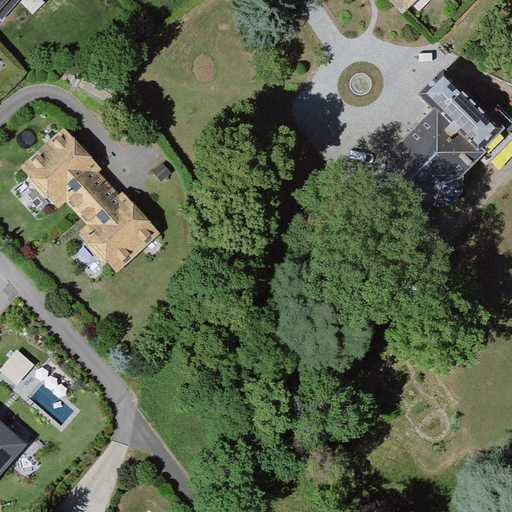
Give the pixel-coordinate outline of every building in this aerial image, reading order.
[(0,0),(0,19),(17,0),(0,0)] [(382,0),(404,20),(423,0),(382,0)] [(443,78),(422,101),(480,156),(502,133),(443,78)] [(431,113),(369,179),(423,229),(485,164),(431,113)] [(65,131),(20,176),(48,205),(60,194),(91,225),(77,239),(116,278),(164,231),(65,131)] [(15,350),(2,371),(20,383),(33,361),(15,350)] [(0,499),(50,441),(0,398),(0,499)]
